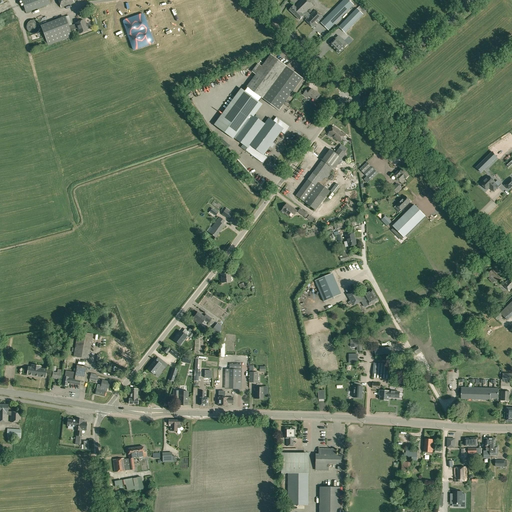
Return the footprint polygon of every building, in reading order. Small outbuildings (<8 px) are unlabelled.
[(20,0),(25,13),(49,5),(47,0),(20,0)] [(294,5),(289,10),(300,20),(304,16),(307,18),(305,20),(313,27),(323,17),(315,10),(310,15),(307,11),(313,5),(307,0),(301,0),(295,6),(294,5)] [(348,0),(344,0),(325,20),(332,27),(353,5),(348,0)] [(347,30),(353,25),(363,14),(358,9),(342,25),(347,30)] [(41,26),(48,45),(72,36),(65,17),(41,26)] [(27,26),(27,27),(27,28),(27,29),(27,30),(28,30),(28,31),(29,32),(30,32),(30,33),(31,33),(32,33),(32,34),(33,34),(34,34),(35,34),(35,33),(36,33),(37,33),(38,32),(39,31),(39,30),(40,30),(40,29),(40,28),(40,27),(40,26),(40,25),(40,24),(39,23),(39,22),(38,22),(38,21),(37,21),(36,20),(35,20),(34,20),(33,20),(32,20),(31,20),(30,21),(29,21),(29,22),(28,22),(28,23),(27,23),(27,24),(27,25),(27,26)] [(75,23),(79,34),(88,31),(84,20),(75,23)] [(339,53),(345,47),(339,41),(341,38),(339,35),(330,44),(339,53)] [(246,150),(263,163),(267,158),(263,155),(281,131),(285,134),(290,127),(291,127),(276,117),(273,121),(269,118),(265,124),(252,114),(260,103),(259,102),(262,98),(279,111),(303,78),(271,54),(256,75),(247,87),(248,87),(245,91),(244,90),(217,127),(233,139),(234,138),(248,148),(246,150)] [(309,96),(316,101),(320,95),(312,88),(310,91),(307,89),(303,95),(308,98),(309,96)] [(305,114),(299,116),(302,124),(308,122),(305,114)] [(332,136),(340,142),(346,135),(343,132),(342,133),(334,127),(329,133),(332,135),(332,136)] [(308,205),(316,211),(330,191),(323,185),(346,154),(339,149),(335,153),(330,150),(296,196),(308,205)] [(496,155),(491,151),(475,166),(480,171),(496,155)] [(360,169),(367,177),(370,180),(377,173),(367,162),(360,169)] [(393,175),(401,183),(409,176),(403,169),(399,173),(398,171),(393,175)] [(490,187),(494,192),(498,187),(496,185),(497,184),(489,176),(481,184),(487,190),(490,187)] [(392,189),(397,194),(399,191),(402,188),(397,184),(394,186),(392,189)] [(335,193),(342,198),(343,196),(339,193),(343,187),(341,185),(335,193)] [(402,210),(411,201),(406,196),(396,205),(402,210)] [(282,211),(289,216),(292,212),(294,214),(297,211),(293,208),(287,204),(282,211)] [(401,234),(404,237),(426,216),(414,205),(393,226),(394,227),(401,234)] [(209,211),(216,216),(218,212),(212,208),(209,211)] [(221,214),(230,220),(234,214),(226,208),(221,214)] [(298,212),(304,217),(307,213),(300,208),(298,212)] [(391,222),(385,216),(381,220),(387,226),(391,222)] [(210,233),(215,238),(224,226),(222,224),(225,221),(219,217),(212,227),(214,228),(210,233)] [(349,220),(351,227),(355,226),(355,225),(360,224),(360,220),(356,220),(356,219),(349,220)] [(292,228),(295,231),(293,233),(300,240),(305,235),(295,225),(292,228)] [(401,234),(394,227),(391,230),(398,236),(401,234)] [(346,235),(349,247),(357,245),(354,233),(346,235)] [(232,270),(237,274),(243,267),(238,263),(232,270)] [(490,277),(496,282),(500,277),(492,269),(486,275),(489,278),(490,277)] [(221,274),(222,283),(231,282),(230,273),(221,274)] [(340,295),(332,274),(315,281),(323,302),(340,295)] [(511,290),(511,291),(511,280),(510,278),(503,285),(509,291),(511,290)] [(352,304),(353,306),(363,301),(356,288),(347,294),(350,301),(348,302),(350,305),(352,304)] [(365,299),(369,305),(379,299),(373,290),(364,295),(366,298),(365,299)] [(511,315),(511,301),(501,313),(508,320),(511,315)] [(193,319),(200,325),(204,319),(208,323),(211,319),(206,314),(204,317),(198,312),(193,319)] [(211,331),(217,336),(220,332),(220,331),(221,330),(221,327),(217,323),(211,331)] [(174,339),(180,343),(186,335),(191,338),(195,332),(190,329),(188,331),(184,329),(182,332),(180,331),(174,339)] [(74,356),(88,359),(92,334),(78,332),(74,356)] [(352,346),(357,345),(358,349),(362,349),(361,345),(362,345),(361,339),(351,340),(352,346)] [(374,349),(374,355),(392,354),(391,347),(374,349)] [(357,354),(349,354),(349,362),(357,362),(357,354)] [(251,364),(251,355),(241,355),(242,365),(251,364)] [(155,360),(147,370),(153,376),(161,366),(155,360)] [(372,378),(383,379),(383,374),(390,374),(391,364),(373,362),(372,378)] [(229,388),(241,389),(242,377),(242,369),(241,369),(242,364),(229,364),(229,370),(229,374),(229,375),(229,377),(229,388)] [(27,375),(45,377),(46,370),(40,369),(40,366),(32,365),(31,369),(28,368),(27,375)] [(62,385),(67,386),(68,383),(69,383),(72,384),(79,385),(84,386),(84,382),(87,367),(77,365),(75,373),(66,371),(65,377),(63,377),(62,385)] [(172,367),(168,380),(173,381),(177,369),(172,367)] [(52,377),(60,379),(62,370),(58,370),(57,373),(53,372),(52,377)] [(249,383),(258,383),(258,372),(249,372),(249,383)] [(89,380),(96,381),(97,379),(98,375),(91,373),(90,377),(89,380)] [(95,395),(104,397),(107,388),(108,389),(110,382),(102,380),(101,385),(98,385),(98,387),(97,387),(95,395)] [(351,382),(350,397),(358,398),(359,386),(357,386),(357,383),(351,382)] [(178,405),(188,405),(188,392),(188,388),(182,388),(182,392),(179,391),(173,390),(173,395),(171,395),(170,399),(174,399),(174,398),(178,398),(178,405)] [(255,399),(263,399),(263,388),(255,388),(255,399)] [(129,404),(138,404),(138,389),(130,389),(129,399),(129,404)] [(379,390),(379,394),(380,394),(380,400),(389,400),(389,397),(391,397),(399,398),(399,392),(391,391),(391,392),(389,392),(389,391),(379,390)] [(200,391),(200,397),(200,405),(207,406),(208,398),(204,398),(204,391),(200,391)] [(218,405),(226,406),(227,403),(233,403),(233,397),(225,397),(225,391),(218,391),(218,397),(218,405)] [(10,422),(20,423),(21,412),(8,412),(8,405),(0,404),(0,421),(7,422),(8,415),(10,415),(10,422)] [(75,444),(80,445),(82,430),(86,431),(87,422),(85,421),(82,420),(76,419),(76,420),(72,419),(72,420),(68,419),(68,421),(67,421),(67,424),(67,426),(74,427),(74,430),(77,430),(75,444)] [(171,431),(177,431),(177,428),(180,428),(182,426),(180,424),(180,420),(169,420),(168,424),(171,424),(171,431)] [(286,439),(287,446),(293,446),(293,439),(295,438),(295,428),(285,428),(285,439),(286,439)] [(21,430),(8,429),(7,437),(21,438),(21,430)] [(423,452),(432,452),(433,439),(425,439),(424,446),(423,452)] [(128,454),(129,459),(133,458),(143,457),(146,457),(145,452),(144,452),(143,447),(127,449),(128,454)] [(315,469),(328,470),(328,463),(341,464),(341,454),(336,454),(336,449),(318,448),(318,454),(315,454),(315,469)] [(468,454),(468,456),(472,456),(472,454),(477,454),(481,453),(481,448),(477,448),(468,448),(468,454)] [(162,453),(163,462),(172,462),(176,462),(175,456),(172,456),(172,453),(162,453)] [(280,473),(288,473),(288,505),(308,505),(308,473),(306,473),(302,473),(302,453),(281,453),(280,473)] [(113,460),(114,472),(125,471),(125,470),(135,469),(133,458),(129,459),(124,459),(124,458),(113,460)] [(468,480),(468,465),(455,466),(456,480),(468,480)] [(121,480),(123,492),(143,488),(141,476),(121,480)] [(339,511),(340,487),(319,486),(319,511),(339,511)] [(463,492),(454,492),(454,494),(452,494),(451,504),(453,504),(462,505),(463,500),(466,501),(466,495),(463,495),(463,492)]
